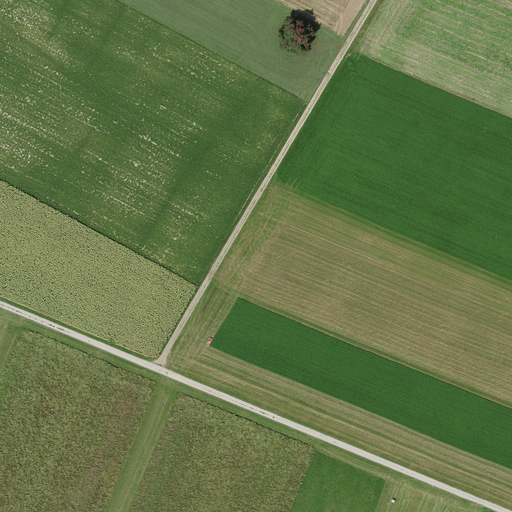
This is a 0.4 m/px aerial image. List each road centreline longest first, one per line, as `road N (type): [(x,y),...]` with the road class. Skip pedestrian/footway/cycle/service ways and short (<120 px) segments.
road 1 (track): [(0,303),(505,511)]
road 2 (track): [(159,368),(377,0)]
